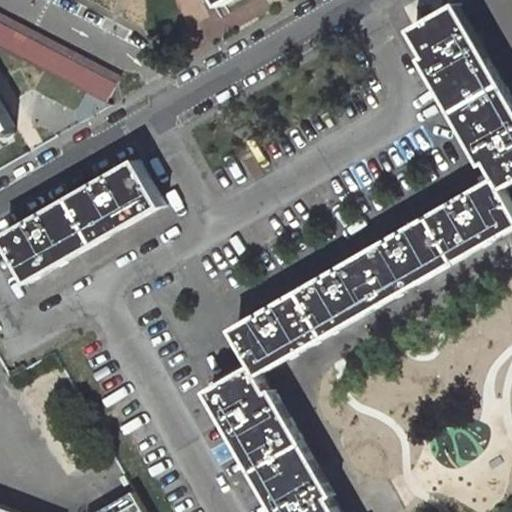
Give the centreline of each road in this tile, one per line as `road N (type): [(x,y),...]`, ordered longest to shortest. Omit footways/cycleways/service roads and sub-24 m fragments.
road 1 (residential): [(210,226),(403,108),(402,81),(355,0)]
road 2 (residential): [(225,511),(97,293)]
road 3 (residential): [(170,105),(354,0)]
road 4 (residential): [(22,0),(144,64),(170,105)]
road 5 (residential): [(0,207),(147,118)]
road 6 (residential): [(97,293),(210,226)]
road 7 (residential): [(147,118),(210,226)]
